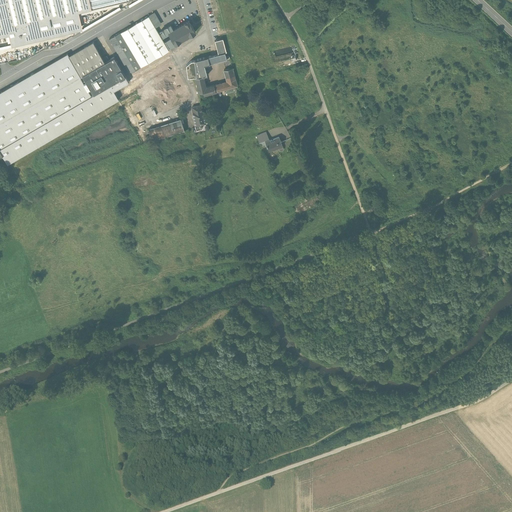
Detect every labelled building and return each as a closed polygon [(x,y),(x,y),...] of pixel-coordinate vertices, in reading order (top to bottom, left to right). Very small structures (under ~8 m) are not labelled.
[(0,0),(0,37),(9,35),(12,47),(82,29),(78,12),(130,0),(0,0)] [(154,13),(149,16),(155,28),(161,24),(154,13)] [(149,16),(121,33),(140,67),(169,51),(155,28),(149,16)] [(189,21),(173,30),(170,25),(159,31),(163,37),(169,34),(171,37),(165,40),(169,47),(173,45),(174,45),(176,44),(177,43),(178,42),(195,32),(189,21)] [(140,67),(121,33),(109,39),(130,74),(140,67)] [(218,55),(195,60),(196,61),(191,62),(186,66),(188,79),(196,78),(197,78),(195,78),(199,94),(203,93),(206,88),(203,77),(207,76),(204,66),(230,59),(229,56),(225,57),(224,53),(226,52),(222,39),(214,41),(218,55)] [(114,57),(104,63),(102,58),(93,42),(69,57),(80,77),(82,76),(87,83),(89,87),(91,91),(93,95),(98,92),(125,76),(114,57)] [(67,54),(37,72),(61,114),(91,96),(89,92),(87,88),(85,85),(80,77),(69,57),(67,54)] [(185,102),(193,98),(173,59),(115,89),(121,101),(156,82),(154,78),(168,71),(170,75),(159,81),(162,87),(173,82),(177,89),(172,92),(174,96),(168,99),(160,84),(149,89),(155,100),(161,97),(164,103),(158,105),(162,111),(184,100),(185,102)] [(232,68),(223,71),(227,82),(235,80),(232,68)] [(37,72),(8,88),(39,143),(68,126),(61,114),(37,72)] [(227,82),(206,88),(203,93),(204,96),(215,93),(216,96),(221,94),(220,91),(233,88),(237,86),(235,80),(227,82)] [(8,88),(0,92),(0,151),(3,156),(17,148),(21,154),(39,143),(8,88)] [(98,92),(93,95),(91,91),(89,92),(91,96),(94,101),(101,97),(100,96),(100,95),(98,92)] [(113,91),(101,98),(101,97),(94,101),(99,110),(100,111),(118,100),(113,91)] [(147,107),(154,103),(150,95),(143,99),(147,107)] [(91,96),(61,114),(68,126),(69,127),(99,110),(94,101),(91,96)] [(201,106),(192,108),(193,114),(195,126),(205,123),(203,111),(202,112),(201,106)] [(175,118),(167,121),(168,123),(148,130),(152,141),(185,131),(181,119),(176,121),(175,118)] [(266,132),(257,136),(260,143),(262,142),(269,139),(266,132)] [(279,137),(270,141),(269,139),(262,142),(263,143),(264,144),(266,144),(267,144),(267,145),(268,146),(270,150),(279,147),(280,150),(281,151),(282,151),(283,150),(283,149),(283,148),(279,137)] [(299,197),(294,190),(285,196),(289,202),(299,197)]
